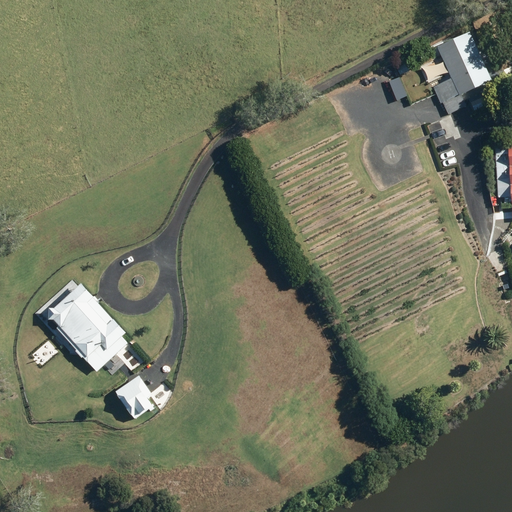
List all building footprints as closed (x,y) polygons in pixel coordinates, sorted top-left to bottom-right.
[(469,34),(436,49),(451,80),(432,89),(441,107),(443,106),(448,116),(467,108),(462,98),(492,84),(469,34)] [(392,87),(392,88),(386,91),(391,101),(397,98),(400,106),(408,102),(400,84),(392,87)] [(508,153),(497,153),(497,199),(510,199),(510,207),(511,206),(511,138),(508,139),(508,153)] [(124,336),(127,334),(99,304),(101,302),(94,295),(92,297),(83,286),(81,288),(73,279),(35,314),(92,378),(130,343),(124,336)] [(150,399),(153,397),(139,378),(113,396),(132,422),(155,406),(150,399)]
